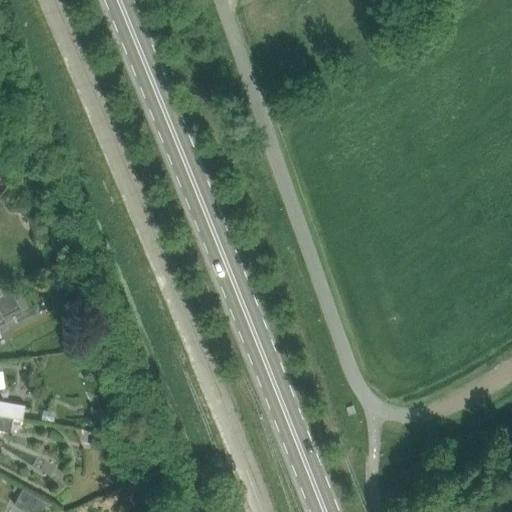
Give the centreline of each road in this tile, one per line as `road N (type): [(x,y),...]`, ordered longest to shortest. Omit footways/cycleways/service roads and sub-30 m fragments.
road 1 (unclassified): [(511,368),(416,415),(394,417),(367,398),(219,0)]
road 2 (primary): [(323,511),(121,0)]
